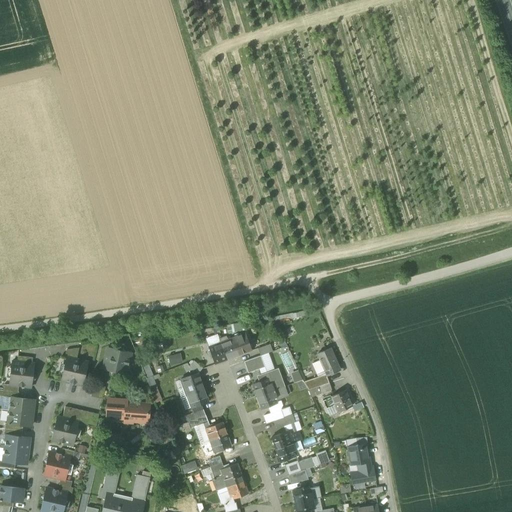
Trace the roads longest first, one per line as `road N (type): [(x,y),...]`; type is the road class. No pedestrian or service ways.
road 1 (unclassified): [(0,329),(311,276),(325,305)]
road 2 (residential): [(392,511),(380,437),(325,305)]
road 3 (unclassified): [(325,305),(511,252)]
road 4 (track): [(311,276),(467,235)]
road 5 (residential): [(276,511),(226,374)]
